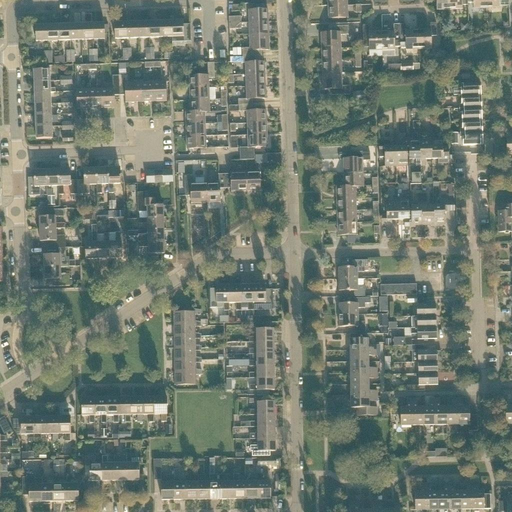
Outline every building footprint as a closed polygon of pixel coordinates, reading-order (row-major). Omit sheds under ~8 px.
[(436,0),(437,10),(449,9),(449,0),(436,0)] [(467,3),(467,0),(449,0),(449,9),(462,9),(462,6),(467,6),(467,3)] [(467,0),(467,3),(473,3),(473,9),(486,8),(485,0),(467,0)] [(485,0),(486,8),(499,8),(498,0),(485,0)] [(347,18),(347,5),(328,6),(328,18),(347,18)] [(248,10),(249,23),(268,23),(267,9),(264,9),(256,10),(248,10)] [(172,37),(171,21),(160,22),(161,38),(171,37),(172,37)] [(183,21),(171,21),(172,37),(171,37),(172,43),(191,42),(190,25),(183,25),(183,21)] [(149,38),(149,22),(137,23),(138,38),(149,38)] [(149,38),(161,38),(160,22),(149,22),(149,38)] [(126,39),(126,23),(114,23),(115,39),(126,39)] [(137,23),(126,23),(126,39),(138,38),(137,23)] [(249,23),(249,37),(268,36),(268,23),(249,23)] [(82,40),(93,40),(93,24),(81,25),(82,40)] [(93,24),(93,40),(104,40),(104,24),(93,24)] [(418,30),(419,49),(431,49),(431,37),(437,37),(436,24),(430,24),(430,29),(418,30)] [(48,42),(59,41),(58,25),(47,26),(48,42)] [(59,41),(70,41),(70,25),(58,25),(59,41)] [(70,41),(82,40),(81,25),(70,25),(70,41)] [(394,31),(381,31),(382,50),(395,50),(395,47),(400,47),(400,25),(393,25),(394,31)] [(400,47),(406,47),(406,50),(419,49),(418,30),(406,30),(406,25),(400,25),(400,47)] [(36,42),(48,42),(47,26),(35,26),(36,42)] [(382,50),(381,31),(369,31),(369,26),(363,26),(363,39),(369,39),(369,51),(382,50)] [(321,33),(321,47),(341,47),(340,35),(347,35),(347,27),(328,27),(328,33),(321,33)] [(242,48),(242,57),(261,56),(261,50),(269,50),(268,36),(249,37),(250,48),(242,48)] [(321,47),(322,61),(341,61),(341,47),(321,47)] [(232,49),(233,57),(241,57),(241,48),(232,49)] [(261,56),(242,57),(242,62),(245,62),(245,75),(264,74),(264,62),(262,62),(261,56)] [(341,61),(322,61),(322,76),(342,75),(341,61)] [(364,62),(364,71),(373,71),(372,66),(367,66),(367,62),(364,62)] [(189,89),(209,88),(208,78),(214,78),(213,63),(207,63),(208,76),(189,76),(189,89)] [(34,82),(50,82),(49,70),(33,70),(34,82)] [(245,75),(245,87),(265,86),(264,74),(245,75)] [(342,75),(322,76),(322,90),(330,90),(330,95),(349,95),(349,86),(342,86),(342,75)] [(119,95),(118,76),(112,76),(113,89),(100,89),(101,108),(113,108),(113,95),(119,95)] [(127,76),(118,76),(119,95),(125,95),(125,103),(139,102),(138,83),(127,83),(127,76)] [(34,82),(34,94),(50,93),(55,93),(55,89),(50,89),(50,82),(34,82)] [(139,102),(152,102),(151,82),(138,83),(139,102)] [(151,82),(152,102),(166,101),(165,82),(151,82)] [(481,96),(480,84),(458,85),(459,89),(461,89),(461,97),(481,96)] [(265,86),(245,87),(246,99),(238,99),(238,105),(252,105),(252,99),(265,99),(265,86)] [(209,100),(209,88),(189,89),(190,101),(209,100)] [(77,109),(89,109),(88,89),(76,90),(77,109)] [(88,89),(89,109),(101,108),(100,89),(88,89)] [(50,93),(34,94),(35,105),(50,104),(50,93)] [(459,105),(459,109),(481,109),(481,96),(461,97),(461,105),(459,105)] [(205,112),(209,112),(209,100),(190,101),(190,112),(205,112)] [(35,116),(51,116),(50,104),(35,105),(35,116)] [(238,105),(238,106),(229,106),(229,112),(247,111),(247,123),(266,123),(266,110),(252,111),(252,105),(238,105)] [(482,121),(481,109),(459,109),(459,114),(462,113),(462,122),(482,121)] [(205,124),(205,112),(190,112),(185,112),(185,125),(205,124)] [(35,116),(36,128),(51,127),(51,116),(35,116)] [(482,133),(482,121),(462,122),(462,129),(460,129),(460,134),(482,133)] [(266,135),(266,123),(247,123),(247,135),(266,135)] [(205,124),(185,125),(186,137),(205,136),(205,124)] [(51,127),(36,128),(36,139),(52,139),(51,127)] [(482,133),(460,134),(460,138),(462,138),(463,146),(482,145),(482,133)] [(266,135),(247,135),(248,147),(239,148),(240,154),(254,153),(253,148),(267,147),(266,135)] [(206,148),(205,136),(186,137),(186,149),(200,149),(200,155),(214,154),(214,148),(206,148)] [(431,139),(427,139),(427,141),(420,141),(421,166),(425,166),(425,160),(432,160),(431,139)] [(435,140),(435,139),(431,139),(432,160),(438,160),(438,166),(443,166),(443,164),(448,164),(448,156),(448,152),(443,152),(443,147),(442,140),(435,140)] [(402,140),(402,148),(396,148),(396,167),(408,167),(407,140),(402,140)] [(416,160),(416,167),(421,166),(420,141),(412,141),(412,140),(408,140),(409,160),(416,160)] [(379,158),(385,158),(385,167),(396,167),(396,148),(389,148),(389,142),(384,142),(379,142),(379,158)] [(343,159),(344,173),(363,173),(362,161),(370,161),(370,152),(350,153),(350,159),(343,159)] [(107,169),(108,185),(108,193),(113,193),(113,185),(120,184),(119,168),(107,169)] [(89,186),(96,185),(95,169),(84,170),(84,180),(77,181),(77,194),(89,194),(89,186)] [(101,185),(108,185),(107,169),(95,169),(96,185),(96,194),(101,193),(101,185)] [(70,195),(77,194),(77,181),(70,181),(70,170),(57,171),(58,187),(58,195),(63,195),(63,186),(70,186),(70,195)] [(162,171),(163,184),(172,183),(171,170),(162,171)] [(39,187),(46,187),(45,171),(33,171),(34,178),(29,178),(29,196),(40,196),(39,187)] [(51,187),(58,187),(57,171),(45,171),(46,187),(46,196),(51,195),(51,187)] [(154,184),(154,171),(146,171),(146,184),(154,184)] [(163,184),(162,171),(154,171),(154,184),(163,184)] [(247,172),(247,191),(259,191),(259,171),(247,172)] [(231,192),(247,191),(247,172),(230,172),(230,174),(225,174),(225,188),(231,188),(231,192)] [(344,187),(355,187),(363,187),(363,173),(344,173),(344,187)] [(207,183),(207,203),(220,202),(219,188),(225,188),(225,174),(218,174),(219,183),(207,183)] [(191,203),(207,203),(207,183),(193,184),(193,177),(184,177),(185,196),(191,196),(191,203)] [(453,197),(451,185),(446,185),(445,188),(448,189),(449,198),(453,197)] [(356,199),(355,187),(344,187),(336,188),(337,200),(356,199)] [(152,200),(145,200),(144,192),(137,193),(138,212),(146,212),(146,218),(162,218),(162,206),(153,207),(152,200)] [(433,207),(427,207),(427,194),(422,195),(423,226),(430,226),(430,227),(434,227),(433,207)] [(417,195),(417,200),(418,207),(411,207),(411,228),(415,228),(415,226),(423,226),(422,195),(417,195)] [(337,200),(337,212),(356,211),(356,199),(337,200)] [(440,200),(440,207),(433,207),(434,227),(437,227),(437,226),(445,226),(445,212),(450,211),(454,211),(454,200),(440,200)] [(398,201),(386,201),(387,213),(381,213),(381,225),(387,225),(387,227),(392,227),(392,220),(398,220),(398,201)] [(402,201),(398,201),(398,220),(404,220),(405,228),(410,228),(409,201),(402,201)] [(511,218),(511,206),(505,207),(505,213),(498,213),(499,232),(511,232),(511,218)] [(43,218),(39,218),(40,230),(56,229),(65,229),(65,224),(56,224),(56,217),(64,217),(64,210),(43,211),(43,218)] [(356,211),(337,212),(337,224),(356,223),(356,211)] [(146,231),(162,230),(162,218),(146,218),(138,219),(138,224),(146,224),(146,231)] [(356,223),(337,224),(338,236),(357,235),(356,223)] [(91,226),(91,234),(92,243),(85,243),(85,260),(97,259),(97,243),(96,225),(91,226)] [(51,242),(51,249),(65,248),(65,243),(65,236),(56,236),(56,229),(40,230),(40,242),(51,242)] [(162,230),(146,231),(138,231),(139,236),(147,235),(147,242),(163,242),(162,230)] [(109,243),(109,259),(121,259),(120,233),(115,234),(116,242),(109,243)] [(97,259),(109,259),(109,243),(108,234),(103,234),(103,243),(97,243),(97,259)] [(163,242),(147,242),(139,243),(133,243),(133,244),(133,248),(139,248),(147,248),(147,254),(163,254),(163,242)] [(139,257),(139,248),(133,248),(133,244),(128,243),(128,257),(139,257)] [(66,258),(66,255),(65,248),(51,249),(51,256),(44,256),(44,268),(60,268),(69,267),(69,258),(66,258)] [(352,261),(352,268),(339,268),(339,280),(357,279),(357,273),(364,272),(364,268),(368,267),(368,261),(352,261)] [(44,280),(48,280),(48,287),(69,287),(69,274),(60,274),(60,268),(44,268),(44,280)] [(357,286),(357,279),(339,280),(339,291),(354,291),(354,297),(365,296),(365,286),(357,286)] [(265,290),(265,285),(252,286),(253,310),(259,310),(273,310),(273,290),(265,290)] [(216,286),(216,292),(210,292),(210,308),(223,308),(224,311),(229,311),(229,303),(229,286),(216,286)] [(240,303),(241,303),(241,286),(229,286),(229,303),(235,303),(235,311),(240,310),(240,303)] [(241,286),(241,303),(247,303),(247,310),(253,310),(252,286),(241,286)] [(416,296),(407,296),(407,304),(417,304),(416,296)] [(339,304),(339,316),(358,315),(358,309),(365,308),(365,304),(339,304)] [(417,305),(417,317),(436,316),(435,305),(417,305)] [(174,315),(175,326),(201,326),(201,322),(194,321),(194,315),(200,315),(200,311),(194,310),(194,314),(174,315)] [(358,315),(339,316),(339,327),(355,327),(355,333),(365,332),(365,322),(358,322),(358,315)] [(411,317),(412,328),(417,328),(436,328),(436,316),(417,317),(411,317)] [(175,326),(175,338),(201,338),(201,334),(194,333),(194,327),(201,327),(201,326),(175,326)] [(417,328),(412,328),(410,328),(410,335),(411,335),(411,338),(393,338),(393,346),(412,346),(424,346),(424,340),(436,340),(436,328),(417,328)] [(274,342),(273,330),(256,330),(256,337),(249,337),(249,342),(256,342),(274,342)] [(175,338),(175,350),(201,350),(201,346),(194,345),(194,339),(201,339),(201,338),(175,338)] [(350,351),(376,351),(376,346),(368,346),(368,339),(350,340),(350,351)] [(274,354),(274,342),(256,342),(256,349),(249,349),(249,354),(256,354),(257,354),(274,354)] [(440,352),(437,352),(437,351),(424,351),(424,346),(412,346),(412,351),(418,351),(418,363),(437,362),(437,361),(440,361),(441,359),(441,353),(440,352)] [(175,350),(175,362),(201,361),(201,358),(195,357),(195,351),(201,351),(201,350),(175,350)] [(350,363),(368,362),(368,356),(377,356),(376,351),(350,351),(350,363)] [(257,366),(274,366),(274,354),(257,354),(256,354),(256,361),(249,361),(249,366),(256,366),(256,367),(257,367),(257,366)] [(175,362),(175,373),(201,373),(201,371),(195,370),(195,363),(201,363),(201,361),(175,362)] [(350,363),(350,374),(377,374),(377,369),(368,369),(368,362),(350,363)] [(437,374),(437,362),(418,363),(418,374),(437,374)] [(274,378),(274,366),(257,366),(257,367),(256,367),(256,373),(249,373),(249,378),(256,378),(256,379),(257,379),(257,378),(274,378)] [(201,373),(175,373),(175,385),(194,385),(194,375),(201,375),(201,373)] [(350,374),(351,386),(369,385),(368,379),(377,379),(377,374),(350,374)] [(425,391),(425,386),(438,385),(437,374),(418,374),(419,386),(407,386),(407,392),(425,391)] [(257,390),(274,391),(274,378),(257,378),(257,379),(256,379),(256,385),(249,385),(250,390),(257,390)] [(351,386),(351,397),(377,397),(377,391),(369,391),(369,385),(351,386)] [(154,398),(154,415),(160,415),(161,422),(166,422),(166,415),(167,415),(167,397),(154,398)] [(369,408),(369,402),(377,402),(377,397),(351,397),(351,409),(359,408),(359,417),(377,416),(377,408),(369,408)] [(94,423),(94,416),(94,398),(82,398),(82,416),(89,416),(89,423),(94,423)] [(94,416),(101,416),(101,423),(106,423),(106,416),(106,398),(94,398),(94,416)] [(118,423),(118,416),(118,398),(106,398),(106,416),(113,416),(113,423),(118,423)] [(130,415),(130,398),(118,398),(118,416),(125,416),(125,422),(130,422),(130,415)] [(142,422),(142,415),(142,398),(130,398),(130,415),(137,415),(137,422),(142,422)] [(142,398),(142,415),(149,415),(149,422),(154,422),(154,415),(154,398),(142,398)] [(424,426),(423,408),(417,408),(417,399),(412,400),(412,426),(424,426)] [(435,426),(435,399),(429,399),(429,408),(423,408),(424,426),(435,426)] [(435,426),(446,425),(446,407),(440,408),(440,399),(435,399),(435,426)] [(458,425),(457,399),(452,399),(452,407),(446,407),(446,425),(458,425)] [(477,415),(469,416),(469,407),(463,407),(463,399),(457,399),(458,425),(470,425),(470,432),(478,431),(477,415)] [(412,426),(412,400),(407,400),(407,408),(400,408),(400,426),(412,426)] [(257,415),(275,415),(274,402),(257,403),(257,410),(249,410),(250,415),(257,415)] [(258,427),(275,427),(275,424),(275,415),(257,415),(257,421),(250,422),(250,427),(257,427),(258,427)] [(58,427),(58,435),(65,434),(65,442),(70,442),(70,434),(70,416),(57,417),(58,427)] [(34,435),(34,417),(21,418),(21,435),(29,435),(29,442),(34,442),(34,435)] [(46,435),(45,417),(34,417),(34,435),(41,435),(41,442),(46,442),(46,435)] [(58,442),(58,435),(58,427),(57,417),(45,417),(46,435),(53,435),(53,442),(58,442)] [(17,435),(21,435),(21,420),(13,420),(13,430),(17,435)] [(258,439),(275,439),(275,427),(258,427),(257,427),(257,434),(250,434),(250,439),(257,439),(258,439)] [(275,451),(275,439),(258,439),(257,439),(258,446),(250,446),(250,451),(258,451),(258,452),(275,451)] [(126,457),(126,464),(126,481),(139,481),(138,464),(132,464),(131,456),(126,457)] [(90,466),(90,482),(102,481),(102,464),(95,464),(95,457),(85,457),(85,466),(90,466)] [(102,457),(102,464),(102,481),(114,481),(114,464),(107,464),(107,457),(102,457)] [(114,457),(114,464),(114,481),(126,481),(126,464),(119,464),(119,457),(114,457)] [(280,467),(280,459),(257,459),(257,465),(268,465),(268,468),(277,468),(277,467),(280,467)] [(258,474),(258,482),(258,499),(270,499),(270,482),(263,482),(263,474),(258,474)] [(162,500),(174,500),(174,482),(173,482),(167,482),(167,475),(162,476),(162,483),(161,483),(162,500)] [(174,482),(174,500),(186,500),(186,482),(185,482),(179,483),(179,475),(176,475),(174,475),(173,475),(173,482),(174,482)] [(186,500),(198,500),(197,482),(191,483),(191,475),(185,475),(185,482),(186,482),(186,500)] [(197,482),(198,500),(210,500),(210,482),(209,482),(203,482),(203,475),(197,475),(197,482)] [(221,475),(215,475),(209,475),(209,482),(210,482),(210,500),(222,500),(222,482),(221,475)] [(222,500),(234,499),(234,482),(233,482),(227,482),(226,475),(221,475),(222,482),(222,500)] [(234,499),(246,499),(246,482),(245,482),(239,482),(239,475),(233,475),(233,482),(234,482),(234,499)] [(246,499),(258,499),(258,482),(251,482),(251,475),(245,475),(245,482),(246,482),(246,499)] [(22,496),(29,495),(29,502),(42,502),(41,485),(41,484),(35,485),(35,477),(22,477),(22,496)] [(65,477),(59,477),(53,477),(53,484),(53,485),(54,502),(66,502),(65,477)] [(70,478),(65,477),(66,502),(78,501),(78,498),(82,498),(82,488),(78,489),(78,484),(70,484),(70,478)] [(41,478),(41,484),(41,485),(42,502),(54,502),(53,485),(53,484),(47,484),(47,478),(41,478)] [(467,492),(460,492),(461,510),(472,510),(472,483),(467,483),(467,492)] [(472,510),(484,509),(491,509),(490,495),(484,495),(484,492),(477,492),(477,483),(472,483),(472,510)] [(0,496),(1,497),(0,490),(8,490),(8,484),(0,484),(0,496)] [(415,493),(415,511),(427,510),(426,484),(421,484),(421,493),(415,493)] [(438,510),(438,492),(431,492),(431,484),(426,484),(427,510),(438,510)] [(438,510),(449,510),(449,484),(444,484),(444,492),(438,492),(438,510)] [(461,510),(460,492),(454,492),(454,484),(449,484),(449,510),(461,510)] [(353,511),(354,502),(348,502),(349,511),(342,511),(353,511)] [(353,511),(365,511),(359,511),(359,502),(354,502),(353,511)] [(376,511),(376,502),(371,502),(371,510),(365,511),(376,511)] [(376,511),(387,511),(388,510),(382,510),(382,502),(376,502),(376,511)] [(388,510),(387,511),(399,511),(400,502),(394,502),(394,510),(388,510)]
